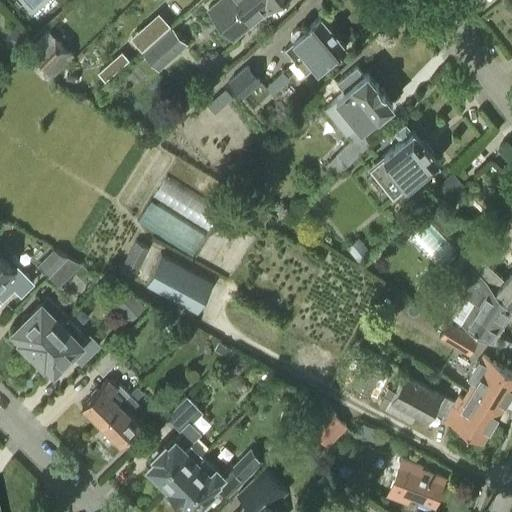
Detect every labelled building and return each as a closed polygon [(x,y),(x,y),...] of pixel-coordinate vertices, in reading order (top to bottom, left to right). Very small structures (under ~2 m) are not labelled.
[(216,0),(208,7),(234,38),(268,9),(268,10),(279,0),(216,0)] [(170,26),(158,13),(131,37),(142,50),(170,26)] [(296,61),(333,31),(320,15),(305,27),(306,28),(292,40),(293,40),(284,47),(296,61)] [(3,36),(15,49),(28,36),(15,24),(3,36)] [(185,44),(170,26),(142,50),(157,68),(185,44)] [(49,76),(72,54),(48,30),(26,53),(49,76)] [(333,31),(296,61),(288,69),(296,78),(304,71),(305,72),(313,65),(317,69),(331,58),(331,59),(346,47),(333,31)] [(128,58),(121,49),(97,70),(104,78),(128,58)] [(242,97),(261,81),(246,64),(227,81),(242,97)] [(348,163),(355,156),(369,142),(359,132),(361,127),(377,114),(377,115),(392,103),(366,71),(364,73),(360,67),(340,83),(345,90),(324,107),(350,140),(337,153),(338,153),(326,165),(336,175),(348,163)] [(271,95),(287,80),(280,72),(264,87),(271,95)] [(215,113),(233,97),(225,88),(206,104),(215,113)] [(373,164),(379,171),(378,179),(383,185),(391,185),(397,192),(407,184),(408,184),(423,171),(424,172),(438,160),(429,149),(429,148),(422,140),(413,129),(410,131),(405,124),(395,132),(400,139),(398,141),(398,142),(383,155),(373,164)] [(445,199),(464,181),(452,169),(434,187),(445,199)] [(151,196),(207,222),(216,201),(160,176),(151,196)] [(442,201),(433,191),(419,203),(429,213),(442,201)] [(136,216),(189,251),(202,231),(149,197),(136,216)] [(435,254),(450,238),(417,208),(403,224),(435,254)] [(134,277),(149,247),(135,240),(119,269),(134,277)] [(346,256),(356,262),(362,252),(352,246),(346,256)] [(49,276),(60,264),(67,256),(53,249),(38,265),(49,276)] [(466,259),(505,303),(507,299),(511,303),(511,269),(503,279),(471,249),(463,257),(466,259)] [(197,312),(213,282),(213,281),(162,253),(145,284),(197,312)] [(0,297),(2,299),(14,287),(20,294),(33,282),(16,265),(13,269),(0,255),(0,297)] [(70,274),(81,263),(67,256),(60,264),(70,274)] [(505,303),(466,259),(450,285),(461,293),(448,314),(462,321),(491,339),(510,308),(505,303)] [(117,312),(125,321),(143,304),(134,295),(117,312)] [(31,353),(68,316),(48,296),(42,302),(41,301),(12,330),(20,338),(18,340),(31,353)] [(68,316),(31,353),(44,366),(45,364),(53,372),(71,355),(82,344),(81,343),(86,338),(78,330),(80,329),(68,316)] [(469,353),(476,341),(478,338),(448,320),(439,335),(469,353)] [(82,344),(71,355),(79,363),(99,344),(89,334),(86,338),(81,343),(82,344)] [(230,347),(218,340),(214,349),(226,355),(230,347)] [(92,364),(100,372),(103,375),(118,359),(107,349),(92,364)] [(224,359),(232,367),(240,358),(232,350),(224,359)] [(473,371),(510,394),(511,390),(511,372),(483,355),(473,371)] [(369,395),(382,371),(365,362),(352,387),(369,395)] [(510,394),(473,371),(468,379),(472,381),(467,389),(500,409),(510,394)] [(454,402),(455,401),(442,393),(404,373),(389,401),(427,420),(432,410),(445,418),(444,419),(481,441),(491,425),(454,402)] [(108,378),(81,404),(100,422),(120,402),(112,393),(117,388),(108,378)] [(129,393),(120,402),(100,422),(119,442),(140,421),(129,411),(138,402),(136,399),(143,392),(137,386),(129,393)] [(459,395),(455,401),(454,402),(491,425),(500,409),(467,389),(462,397),(459,395)] [(182,432),(203,412),(187,395),(165,416),(181,433),(182,432)] [(334,413),(337,410),(327,400),(304,423),(327,446),(347,425),(334,413)] [(363,424),(359,435),(374,440),(378,428),(363,424)] [(182,432),(181,433),(177,437),(175,436),(166,445),(165,444),(152,456),(155,459),(147,466),(158,477),(159,481),(163,486),(167,486),(168,488),(202,454),(190,443),(191,441),(182,432)] [(202,454),(168,488),(167,489),(169,491),(170,495),(174,500),(178,501),(180,502),(182,501),(190,510),(198,502),(200,504),(212,492),(211,491),(218,484),(228,495),(262,461),(251,450),(232,466),(230,464),(223,472),(216,465),(214,467),(202,454)] [(434,504),(444,477),(421,468),(421,466),(401,458),(387,494),(407,502),(410,495),(434,504)] [(342,463),(337,473),(345,478),(351,468),(342,463)] [(264,467),(237,493),(247,503),(238,511),(277,511),(271,505),(286,489),(264,467)]
